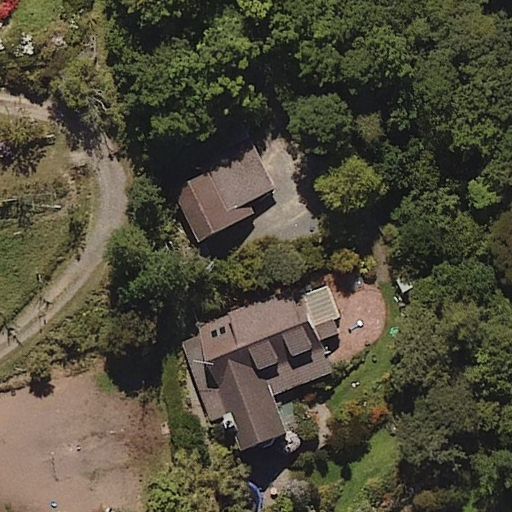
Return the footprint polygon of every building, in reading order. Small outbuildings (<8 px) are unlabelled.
[(273,187),(247,118),(193,137),(202,164),(174,174),(193,228),(251,207),(247,196),(273,187)] [(340,324),(318,269),(175,324),(210,414),(231,406),(243,436),(284,420),(272,387),(333,363),(321,331),(340,324)] [(121,428),(115,396),(0,420),(0,448),(1,454),(121,428)] [(132,461),(126,435),(48,452),(53,478),(132,461)] [(0,510),(9,507),(7,501),(21,496),(13,476),(0,480),(0,510)]
